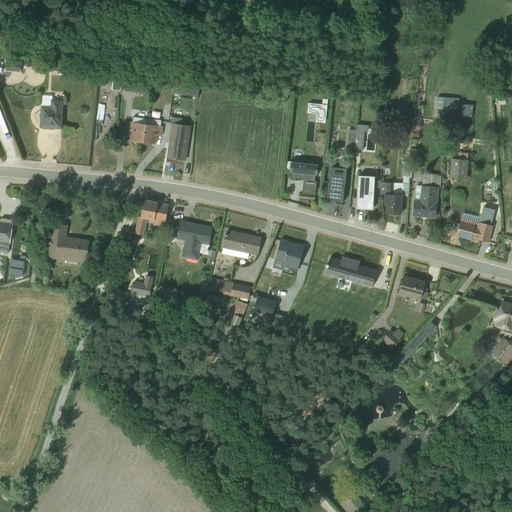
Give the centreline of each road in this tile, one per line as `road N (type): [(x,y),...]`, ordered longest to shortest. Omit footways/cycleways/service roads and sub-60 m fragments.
road 1 (residential): [(131,184),(234,200),(511,276)]
road 2 (unclassified): [(102,281),(330,511)]
road 3 (unclassified): [(14,511),(44,452),(102,281)]
road 4 (residential): [(0,170),(131,184)]
